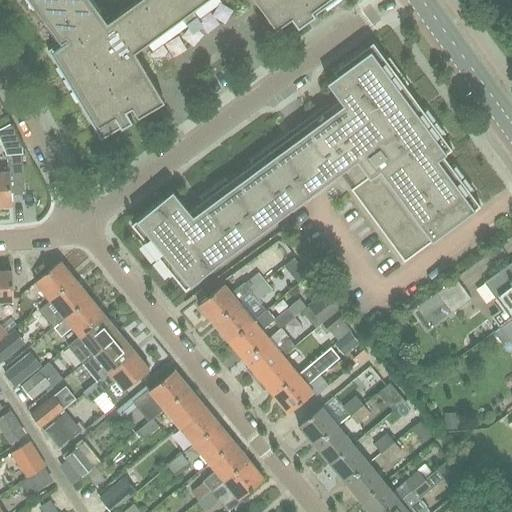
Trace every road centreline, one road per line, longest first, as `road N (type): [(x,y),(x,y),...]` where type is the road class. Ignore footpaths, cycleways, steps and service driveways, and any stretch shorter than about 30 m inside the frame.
road 1 (residential): [(82,228),(393,0)]
road 2 (residential): [(82,228),(314,511)]
road 3 (residential): [(82,228),(0,62)]
road 4 (tertiary): [(418,0),(511,124)]
